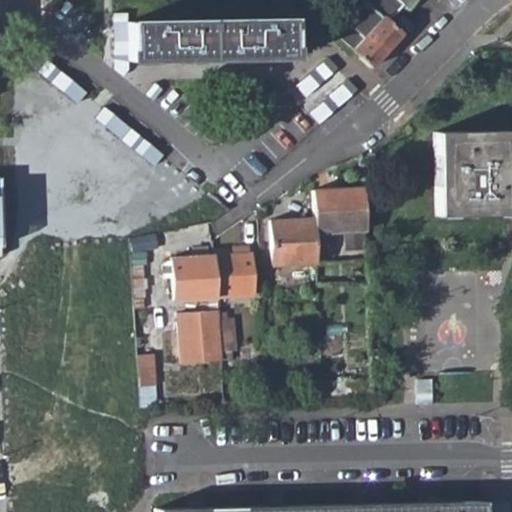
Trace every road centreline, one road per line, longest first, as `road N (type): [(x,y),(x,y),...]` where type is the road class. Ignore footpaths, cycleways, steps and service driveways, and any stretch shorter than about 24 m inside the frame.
road 1 (residential): [(176,454),(203,461),(511,460)]
road 2 (residential): [(12,0),(218,166)]
road 3 (track): [(372,109),(226,223)]
road 4 (residential): [(484,0),(372,109)]
